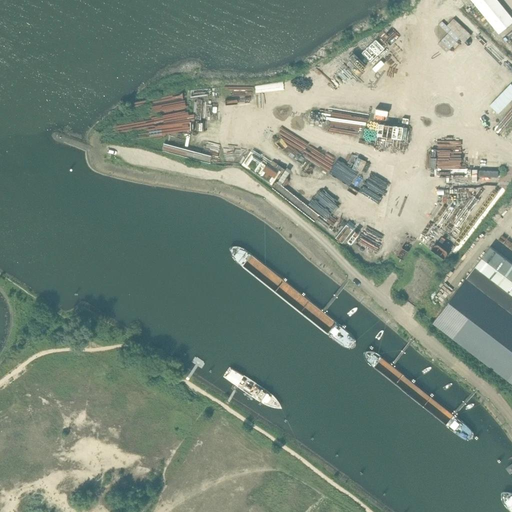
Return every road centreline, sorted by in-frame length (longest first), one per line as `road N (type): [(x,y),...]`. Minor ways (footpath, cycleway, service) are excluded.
road 1 (unclassified): [(268,194),(511,420)]
road 2 (unknown): [(296,98),(298,126),(385,165),(406,156),(422,121)]
road 3 (track): [(108,147),(268,194)]
road 4 (unknown): [(422,121),(351,101),(296,98)]
road 5 (unknown): [(296,98),(234,122),(227,135),(230,178)]
